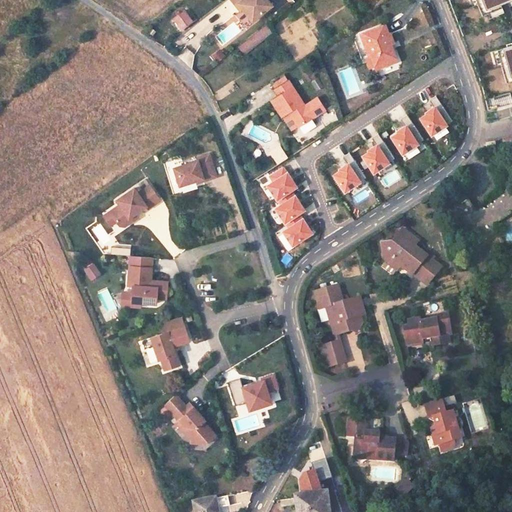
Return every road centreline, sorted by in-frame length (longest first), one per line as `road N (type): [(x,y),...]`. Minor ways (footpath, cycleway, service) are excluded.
road 1 (residential): [(459,63),(307,159),(336,241)]
road 2 (residential): [(459,63),(474,112),(460,158),(336,241)]
road 3 (residential): [(257,236),(202,91),(134,33)]
road 4 (residential): [(207,321),(185,260),(257,236)]
road 5 (residential): [(310,397),(310,414),(255,511)]
road 6 (residential): [(350,511),(310,397)]
